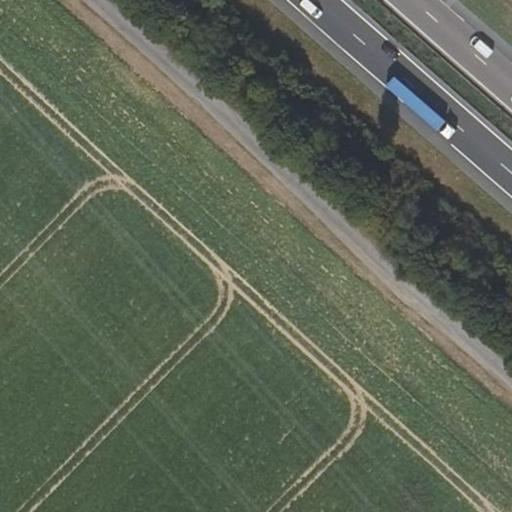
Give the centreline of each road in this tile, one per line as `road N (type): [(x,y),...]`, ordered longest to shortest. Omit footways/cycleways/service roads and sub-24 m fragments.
road 1 (trunk): [(317,0),(511,171)]
road 2 (trunk): [(511,88),(412,0)]
